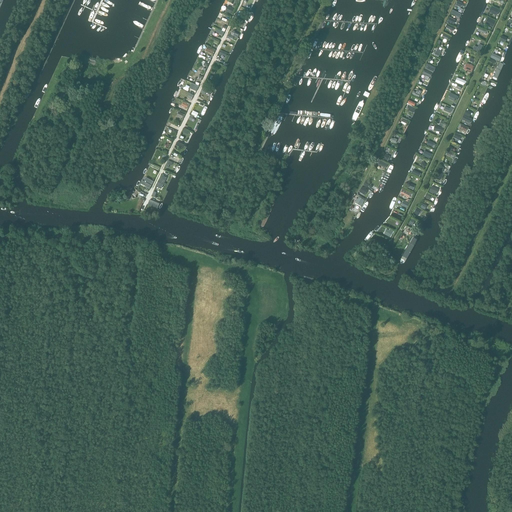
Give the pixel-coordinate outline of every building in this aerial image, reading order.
[(228,6),(225,11),(232,15),(234,10),(228,6)] [(494,7),(491,14),(496,16),(499,10),(494,7)] [(489,18),(487,24),(493,27),(496,21),(489,18)] [(461,49),(455,62),(459,64),(465,51),(461,49)] [(440,61),(435,72),(438,73),(444,62),(440,61)] [(471,72),(474,66),(466,64),(464,70),(471,72)] [(500,64),(493,80),(496,82),(503,66),(500,64)] [(424,70),(422,74),(430,78),(432,74),(424,70)] [(379,76),(375,75),(366,94),(370,95),(379,76)] [(482,76),(478,84),(480,84),(486,87),(487,84),(482,81),(484,77),(482,76)] [(192,83),(189,88),(196,92),(198,87),(192,83)] [(189,95),(186,99),(184,98),(182,101),(187,103),(191,96),(189,95)] [(366,103),(362,101),(353,119),(357,121),(366,103)] [(283,116),(279,114),(271,133),(275,134),(283,116)] [(294,155),(291,153),(284,170),(288,172),(294,155)] [(390,165),(378,190),(382,191),(394,166),(390,165)] [(405,172),(398,185),(402,188),(408,174),(405,172)] [(367,190),(362,187),(359,192),(364,195),(367,190)] [(403,189),(400,193),(409,197),(411,193),(403,189)] [(140,198),(135,209),(139,211),(144,200),(140,198)] [(149,201),(148,205),(157,209),(159,204),(150,200),(149,201)] [(367,200),(359,214),(362,216),(369,203),(367,200)]
